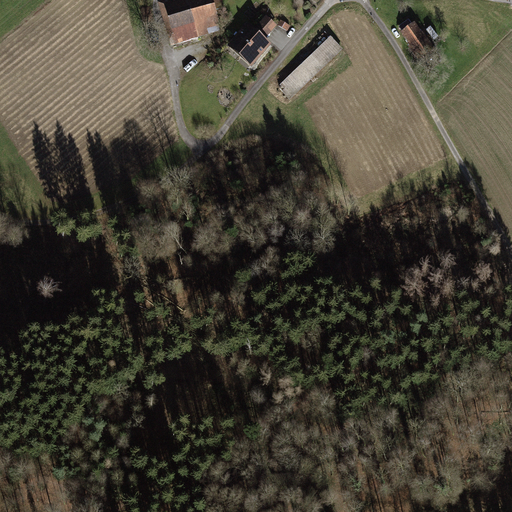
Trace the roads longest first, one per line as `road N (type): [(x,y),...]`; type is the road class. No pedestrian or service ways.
road 1 (track): [(116,511),(511,274)]
road 2 (track): [(511,250),(363,0)]
road 3 (track): [(0,223),(82,217),(133,200),(201,150)]
road 4 (track): [(201,150),(328,0)]
